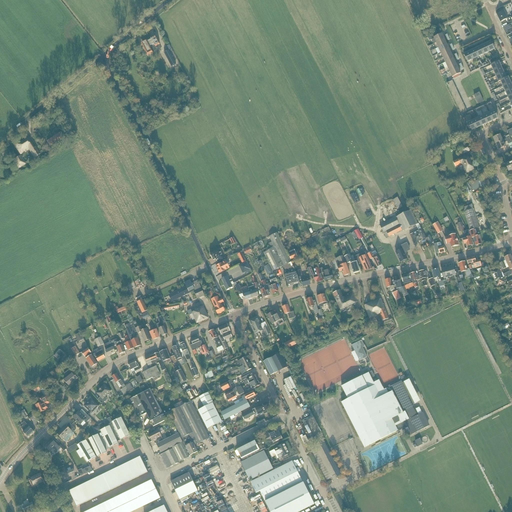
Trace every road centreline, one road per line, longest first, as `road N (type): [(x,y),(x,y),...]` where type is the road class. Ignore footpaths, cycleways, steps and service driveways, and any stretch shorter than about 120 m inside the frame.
road 1 (unclassified): [(233,315),(106,62),(172,0)]
road 2 (tertiary): [(0,480),(113,365),(233,315)]
road 3 (tertiary): [(233,315),(511,243)]
road 4 (unclassified): [(160,477),(284,415)]
